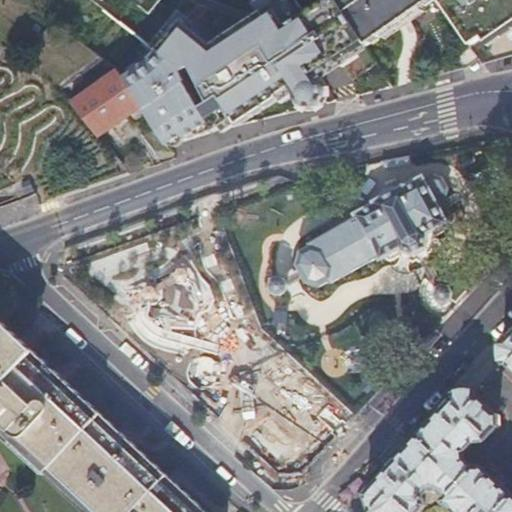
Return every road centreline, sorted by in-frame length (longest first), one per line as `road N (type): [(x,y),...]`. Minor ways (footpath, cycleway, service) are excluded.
road 1 (tertiary): [(12,241),(246,151),(511,96)]
road 2 (residential): [(12,241),(28,277),(288,511)]
road 3 (residential): [(511,294),(311,511)]
